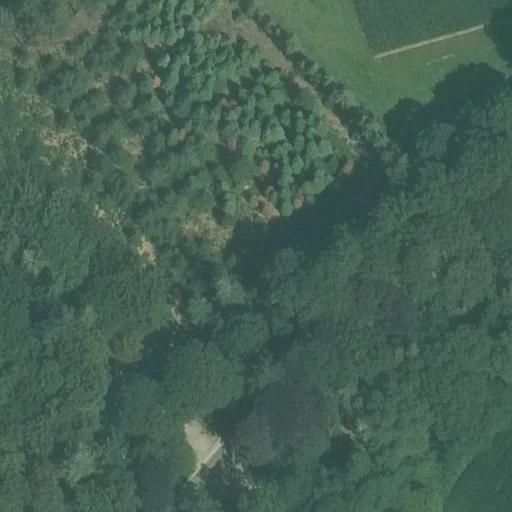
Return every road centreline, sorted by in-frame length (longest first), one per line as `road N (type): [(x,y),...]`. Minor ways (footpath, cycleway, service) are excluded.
road 1 (tertiary): [(223,463),(391,282),(511,211)]
road 2 (track): [(95,339),(223,463)]
road 3 (track): [(0,244),(95,339)]
